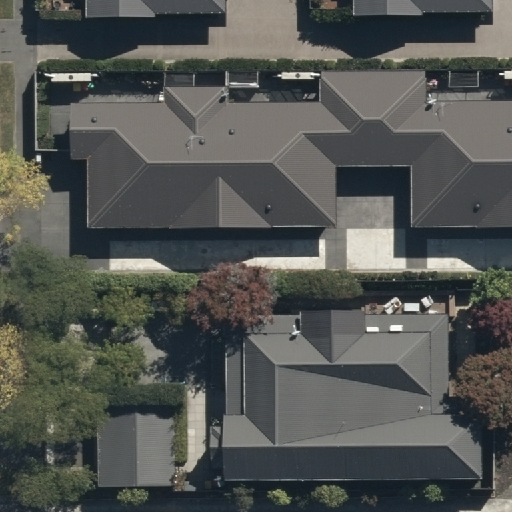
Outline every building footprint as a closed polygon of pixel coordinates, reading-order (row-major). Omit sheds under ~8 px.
[(87,0),(87,13),(227,14),(227,0),(87,0)] [(352,0),(352,15),(422,15),(422,13),(494,13),(494,0),(352,0)] [(161,99),(75,100),(75,151),(88,151),(89,220),(333,218),(332,164),(407,163),(408,223),(511,221),(511,94),(423,95),(423,65),(316,66),(316,97),(229,97),(228,81),(161,82),(161,99)] [(271,331),(226,331),(225,421),(210,421),(210,471),(225,472),(225,480),(483,482),(483,396),(450,396),(451,311),(271,309),(271,331)] [(174,484),(175,404),(99,403),(98,483),(174,484)]
